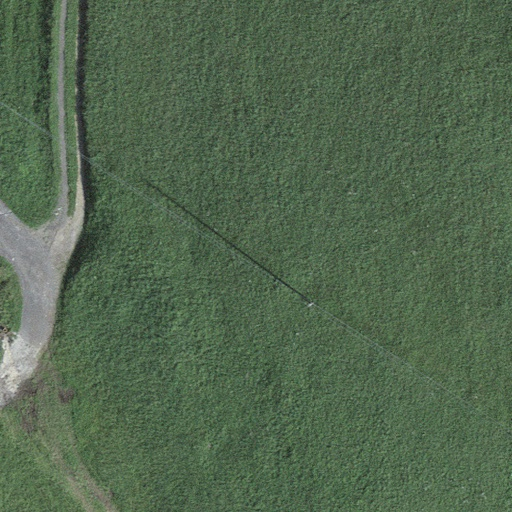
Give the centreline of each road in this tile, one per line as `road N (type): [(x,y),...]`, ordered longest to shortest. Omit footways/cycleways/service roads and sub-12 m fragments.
road 1 (track): [(57,238),(74,230),(80,207),(80,0)]
road 2 (track): [(0,196),(31,231),(57,238),(59,271),(49,320),(22,371),(0,382)]
